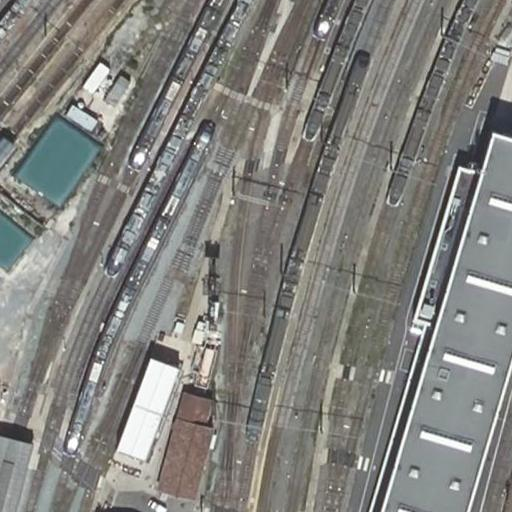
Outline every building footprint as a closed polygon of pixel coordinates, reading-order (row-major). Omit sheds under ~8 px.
[(470,511),(511,370),(511,134),(495,129),(482,171),(460,164),(414,320),(436,326),(381,511),(470,511)] [(145,459),(178,366),(151,357),(117,449),(145,459)] [(214,399),(184,391),(177,417),(207,425),(214,399)] [(207,425),(177,417),(157,490),(197,501),(216,427),(207,425)] [(0,434),(0,511),(15,511),(34,444),(19,440),(0,434)]
